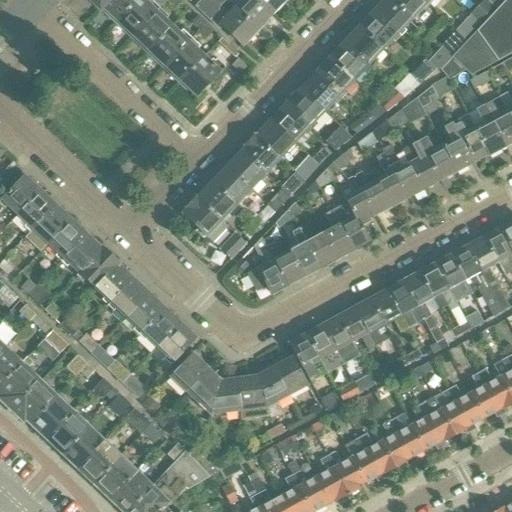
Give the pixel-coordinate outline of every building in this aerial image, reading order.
[(98,10),(101,7),(107,0),(89,0),(97,7),(96,8),(96,9),(96,10),(97,10),(98,10)] [(106,16),(114,24),(136,0),(107,0),(101,7),(106,12),(106,16)] [(127,31),(133,37),(157,10),(166,2),(167,0),(155,0),(151,4),(150,3),(147,6),(140,0),(136,0),(114,24),(122,31),(127,31)] [(182,2),(179,0),(167,0),(166,2),(175,10),(182,2)] [(258,32),(234,9),(225,18),(219,12),(219,8),(225,2),(223,0),(200,0),(193,7),(214,26),(219,25),(242,47),(247,42),(248,43),(257,34),(256,34),(258,32)] [(242,0),(234,9),(258,32),(260,30),(269,21),(267,20),(271,15),(255,0),(242,0)] [(286,0),(255,0),(271,15),(276,11),(277,12),(286,3),(287,1),(286,0)] [(377,8),(373,12),(397,34),(411,19),(391,0),(382,0),(376,6),(377,8)] [(391,0),(411,19),(426,3),(422,0),(391,0)] [(511,0),(506,0),(467,42),(452,58),(465,71),(471,76),(511,54),(511,0)] [(471,16),(472,17),(479,23),(495,6),(489,1),(488,2),(486,0),(471,16)] [(138,47),(146,54),(170,28),(162,20),(165,17),(157,10),(133,37),(138,42),(138,47)] [(359,25),(357,27),(382,50),(397,34),(373,12),(369,17),(368,15),(359,25)] [(472,17),(457,32),(464,39),(479,23),(472,17)] [(194,27),(199,32),(205,25),(200,20),(194,27)] [(348,39),(344,43),(355,54),(367,65),(382,50),(357,27),(356,29),(355,28),(347,38),(348,39)] [(159,61),(164,67),(189,40),(182,34),(179,37),(170,28),(146,54),(154,61),(159,61)] [(457,32),(442,48),(452,58),(467,42),(464,39),(457,32)] [(238,55),(221,39),(218,42),(235,58),(238,55)] [(170,77),(178,84),(203,58),(194,50),(197,47),(189,40),(164,67),(170,72),(170,77)] [(330,56),(328,58),(352,81),(367,65),(355,54),(344,43),(340,48),(338,46),(329,56),(330,56)] [(452,58),(442,48),(428,63),(435,70),(440,69),(441,70),(445,65),(452,58)] [(203,58),(178,84),(186,92),(191,91),(197,97),(224,69),(217,62),(212,67),(203,58)] [(319,70),(314,74),(338,96),(352,81),(328,58),(326,60),(326,59),(317,69),(319,70)] [(441,70),(446,78),(449,81),(450,80),(465,71),(452,58),(445,65),(441,70)] [(511,69),(511,58),(502,64),(507,73),(511,69)] [(232,67),(240,74),(246,67),(238,59),(232,67)] [(502,64),(486,73),(490,80),(490,79),(505,71),(502,64)] [(410,75),(409,76),(419,85),(431,74),(424,67),(412,77),(410,75)] [(490,80),(486,73),(470,82),(474,89),(490,80)] [(300,87),(299,89),(323,112),(338,96),(314,74),(310,79),(309,77),(300,87)] [(409,76),(395,91),(402,99),(419,85),(409,76)] [(437,98),(453,89),(450,80),(449,81),(446,78),(431,86),(432,88),(435,95),(437,98)] [(432,88),(417,99),(422,108),(431,103),(428,99),(435,95),(432,88)] [(289,101),(285,105),(308,127),(323,112),(299,89),(297,91),(297,90),(288,100),(289,101)] [(402,99),(395,91),(380,105),(387,111),(402,99)] [(511,103),(507,94),(499,98),(511,120),(511,103)] [(511,120),(499,98),(483,106),(505,146),(511,142),(511,120)] [(417,99),(402,110),(409,122),(410,124),(426,116),(422,108),(417,99)] [(271,118),(269,120),(294,143),(308,127),(285,105),(281,110),(279,109),(271,118)] [(483,124),(474,129),(489,155),(505,146),(483,106),(476,110),(483,124)] [(402,110),(387,122),(392,132),(399,128),(409,122),(402,110)] [(369,114),(363,120),(368,125),(375,120),(369,114)] [(368,125),(363,120),(359,117),(349,128),(357,135),(358,134),(358,135),(363,130),(368,125)] [(260,132),(256,137),(279,159),(294,143),(269,120),(268,122),(267,121),(259,131),(260,132)] [(458,120),(451,124),(471,162),(477,160),(478,161),(489,155),(474,129),(465,133),(458,120)] [(387,122),(372,133),(377,142),(393,134),(392,132),(387,122)] [(451,141),(442,146),(456,173),(466,167),(465,166),(471,162),(451,124),(444,128),(451,141)] [(379,145),(377,142),(372,133),(357,144),(362,153),(379,145)] [(245,148),(242,151),(268,176),(274,169),(271,167),(279,159),(256,137),(254,138),(253,137),(244,146),(245,148)] [(426,138),(419,142),(439,180),(444,177),(445,179),(456,173),(442,146),(433,151),(426,138)] [(402,151),(409,164),(423,191),(434,185),(433,183),(439,180),(419,142),(402,151)] [(383,154),(406,198),(412,195),(413,197),(423,191),(409,164),(401,168),(389,147),(382,151),(383,154)] [(348,150),(342,155),(346,163),(353,159),(348,150)] [(268,176),(242,151),(237,157),(235,155),(227,164),(228,166),(227,167),(250,189),(260,179),(263,182),(268,176)] [(386,176),(376,181),(391,208),(402,203),(401,201),(406,198),(383,154),(376,158),(386,176)] [(332,166),(329,169),(331,174),(348,165),(346,163),(342,155),(330,164),(332,166)] [(0,176),(0,181),(6,188),(21,172),(12,164),(0,176)] [(295,173),(304,182),(313,172),(304,164),(295,173)] [(212,180),(211,182),(235,205),(250,189),(227,167),(222,172),(221,171),(212,180)] [(321,175),(314,182),(319,191),(327,186),(326,185),(334,180),(331,174),(329,169),(321,175)] [(361,173),(353,177),(374,215),(380,212),(381,214),(391,208),(376,181),(371,172),(363,177),(361,173)] [(0,200),(17,215),(40,190),(38,189),(38,188),(29,180),(28,181),(23,176),(0,200)] [(339,189),(346,203),(360,228),(370,222),(368,218),(374,215),(353,177),(346,181),(348,184),(339,189)] [(201,194),(197,199),(221,221),(235,205),(211,182),(209,184),(200,193),(201,194)] [(281,188),(282,189),(290,197),(296,190),(287,182),(281,188)] [(319,191),(314,182),(309,188),(312,194),(319,191)] [(290,197),(282,189),(267,205),(275,212),(290,197)] [(17,215),(32,230),(54,206),(50,202),(51,201),(42,192),(40,190),(17,215)] [(182,215),(213,244),(227,228),(220,221),(221,221),(197,199),(196,200),(194,199),(185,209),(187,210),(182,215)] [(346,203),(330,212),(351,250),(357,247),(358,249),(368,244),(367,242),(368,242),(360,228),(346,203)] [(294,204),(288,211),(292,219),(293,218),(293,217),(299,213),(294,204)] [(32,230),(48,244),(71,220),(69,218),(60,209),(59,211),(54,206),(32,230)] [(292,219),(288,211),(275,224),(277,227),(292,219)] [(262,212),(253,222),(260,229),(269,219),(262,212)] [(331,228),(322,233),(336,261),(347,255),(346,254),(351,250),(330,212),(324,215),(331,228)] [(48,244),(63,259),(85,236),(81,231),(82,230),(73,221),(73,222),(71,220),(48,244)] [(506,226),(500,229),(511,251),(511,220),(505,224),(506,226)] [(260,229),(253,222),(242,233),(249,240),(260,229)] [(306,225),(298,230),(319,268),(324,265),(325,267),(336,261),(322,233),(313,238),(306,225)] [(483,236),(497,263),(505,277),(511,272),(511,251),(500,229),(494,233),(493,231),(483,236)] [(299,246),(289,251),(304,279),(314,273),(313,271),(319,268),(298,230),(292,233),(299,246)] [(234,234),(229,240),(219,250),(230,260),(245,244),(234,234)] [(63,259),(79,274),(102,249),(102,248),(102,249),(100,247),(91,239),(90,240),(85,236),(63,259)] [(472,244),(467,247),(502,311),(509,308),(504,297),(489,268),(497,263),(483,236),(471,242),(472,244)] [(287,286),(266,247),(261,239),(253,247),(263,265),(246,275),(254,290),(265,284),(270,295),(271,294),(272,296),(282,290),(281,289),(287,286)] [(274,243),(266,247),(287,286),(292,283),(293,284),(304,279),(289,251),(281,256),(274,243)] [(460,248),(451,254),(465,280),(474,276),(481,288),(479,289),(493,316),(502,311),(467,247),(461,250),(460,248)] [(79,274),(94,288),(118,264),(102,249),(79,274)] [(436,264),(457,302),(459,306),(466,303),(456,285),(465,280),(451,254),(439,260),(440,262),(436,264)] [(236,266),(242,272),(248,266),(242,260),(236,266)] [(3,261),(0,263),(0,269),(7,276),(13,270),(3,261)] [(94,288),(110,303),(132,280),(127,276),(129,274),(120,265),(119,266),(118,264),(94,288)] [(428,266),(418,271),(433,298),(442,293),(452,311),(458,307),(455,303),(457,302),(436,264),(429,268),(428,266)] [(403,282),(424,320),(436,343),(440,350),(447,346),(424,303),(433,298),(418,271),(407,277),(408,279),(403,282)] [(20,288),(28,296),(36,289),(27,280),(20,288)] [(110,303),(125,318),(148,293),(147,292),(147,291),(138,283),(136,284),(132,280),(110,303)] [(386,289),(387,291),(407,329),(408,329),(401,316),(410,311),(417,324),(424,320),(403,282),(397,285),(396,284),(386,289)] [(36,289),(28,296),(39,306),(48,295),(39,286),(36,289)] [(0,301),(7,309),(17,299),(4,287),(0,291),(0,301)] [(379,292),(370,297),(385,324),(394,319),(401,333),(407,329),(387,291),(380,294),(379,292)] [(125,318),(141,332),(163,309),(158,305),(160,303),(151,295),(150,295),(148,293),(125,318)] [(355,308),(376,346),(392,337),(385,324),(370,297),(358,304),(359,306),(355,308)] [(44,311),(55,321),(63,314),(52,303),(44,311)] [(20,313),(29,322),(30,320),(35,316),(25,307),(20,313)] [(347,310),(338,315),(353,342),(362,337),(369,350),(376,346),(355,308),(348,312),(347,310)] [(141,332),(157,347),(180,323),(178,321),(169,312),(167,313),(163,309),(141,332)] [(477,312),(467,317),(473,327),(483,322),(477,312)] [(327,323),(323,325),(344,364),(351,360),(344,347),(353,342),(338,315),(326,321),(327,323)] [(30,320),(47,337),(52,332),(35,316),(30,320)] [(473,327),(467,317),(464,319),(466,322),(450,331),(454,338),(473,327)] [(78,331),(80,329),(67,318),(60,326),(72,337),(78,331)] [(180,323),(157,347),(173,362),(194,339),(189,334),(191,333),(182,324),(181,324),(180,323)] [(315,327),(305,333),(320,360),(327,373),(344,364),(323,325),(316,329),(315,327)] [(66,347),(52,332),(47,337),(45,339),(60,353),(66,347)] [(320,360),(305,333),(294,339),(294,341),(288,344),(310,382),(318,378),(311,365),(320,360)] [(85,334),(78,342),(91,355),(98,347),(85,334)] [(440,350),(436,343),(429,347),(433,354),(440,350)] [(503,349),(508,358),(511,365),(511,349),(509,345),(503,349)] [(91,355),(106,369),(114,362),(108,356),(98,347),(91,355)] [(403,357),(403,358),(407,365),(422,356),(418,348),(403,357)] [(0,386),(20,365),(4,350),(0,354),(0,386)] [(169,378),(185,393),(208,368),(199,360),(198,361),(191,355),(169,378)] [(76,376),(80,372),(79,371),(86,363),(78,356),(67,368),(76,376)] [(0,400),(12,411),(39,383),(26,370),(33,363),(27,358),(20,365),(0,386),(0,395),(1,396),(0,400)] [(282,361),(271,367),(288,397),(307,386),(292,358),(283,363),(282,361)] [(403,358),(387,367),(390,374),(407,365),(403,358)] [(507,373),(498,377),(511,402),(511,365),(508,358),(501,361),(507,373)] [(106,369),(122,384),(130,375),(115,361),(114,362),(106,369)] [(79,371),(80,372),(87,379),(94,371),(86,363),(79,371)] [(418,368),(423,377),(433,372),(428,363),(418,368)] [(262,375),(256,378),(267,408),(270,417),(270,418),(281,414),(277,403),(288,397),(271,367),(261,373),(262,375)] [(392,377),(390,374),(387,367),(371,375),(377,386),(392,377)] [(185,393),(210,416),(220,382),(215,378),(217,377),(208,368),(185,393)] [(485,370),(477,374),(500,416),(505,414),(503,410),(511,405),(511,402),(498,377),(490,381),(485,370)] [(477,389),(469,394),(483,420),(493,414),(496,419),(500,416),(477,374),(471,377),(475,385),(475,386),(477,389)] [(130,375),(122,384),(138,399),(146,390),(130,375)] [(236,392),(239,412),(240,421),(270,417),(267,408),(256,378),(250,378),(250,376),(238,378),(240,391),(236,392)] [(210,416),(239,412),(236,392),(240,391),(238,378),(226,380),(226,381),(220,382),(210,416)] [(119,395),(102,379),(90,392),(97,399),(103,398),(110,391),(116,398),(119,395)] [(25,419),(31,425),(56,399),(39,383),(12,411),(21,420),(25,419)] [(456,386),(448,390),(471,432),(475,430),(473,425),(483,420),(469,394),(462,397),(456,386)] [(355,387),(339,396),(343,404),(359,395),(355,387)] [(471,432),(448,390),(434,398),(433,398),(454,437),(465,431),(466,435),(471,432)] [(343,404),(339,396),(336,391),(320,400),(327,412),(343,404)] [(131,406),(119,395),(116,398),(106,408),(118,419),(131,406)] [(358,401),(364,412),(376,406),(370,395),(358,401)] [(433,398),(419,406),(442,448),(446,446),(444,442),(454,437),(433,398)] [(41,434),(46,439),(71,413),(56,399),(31,425),(32,426),(31,429),(37,435),(41,434)] [(158,407),(150,399),(143,406),(152,414),(158,407)] [(311,409),(315,416),(320,413),(320,410),(318,405),(311,409)] [(383,410),(389,423),(412,464),(416,462),(413,457),(424,452),(404,414),(396,418),(390,406),(383,410)] [(419,406),(404,414),(424,452),(434,446),(437,451),(442,448),(419,406)] [(140,435),(143,432),(151,424),(135,409),(124,420),(140,435)] [(51,448),(60,457),(87,428),(71,413),(46,439),(52,445),(51,448)] [(195,434),(203,437),(208,422),(200,419),(195,434)] [(388,437),(381,441),(395,469),(405,463),(407,467),(412,464),(389,423),(383,426),(387,433),(386,433),(388,437)] [(151,424),(143,432),(155,443),(162,435),(151,424)] [(281,425),(274,429),(278,436),(285,432),(281,425)] [(72,464),(78,469),(103,443),(87,428),(60,457),(69,465),(72,464)] [(278,436),(274,429),(266,433),(270,440),(278,436)] [(366,434),(359,438),(382,480),(386,478),(384,475),(395,469),(381,441),(372,446),(366,434)] [(288,452),(298,446),(293,436),(276,446),(282,457),(289,453),(288,452)] [(351,458),(349,459),(363,484),(375,478),(377,483),(382,480),(359,438),(345,446),(351,458)] [(83,478),(92,487),(119,458),(103,443),(78,469),(84,475),(83,478)] [(168,455),(175,462),(185,451),(178,444),(168,455)] [(189,455),(210,477),(223,470),(199,446),(189,455)] [(175,462),(127,511),(158,511),(167,503),(170,506),(183,492),(210,477),(189,455),(185,451),(175,462)] [(335,453),(327,457),(348,495),(361,488),(360,486),(363,484),(349,459),(337,466),(335,462),(339,460),(335,453)] [(330,469),(316,477),(330,504),(334,502),(334,503),(348,495),(327,457),(320,461),(324,468),(328,466),(330,469)] [(104,494),(110,499),(135,473),(119,458),(92,487),(101,495),(104,494)] [(300,472),(293,476),(312,511),(315,511),(330,504),(316,477),(302,484),(300,481),(304,479),(300,472)] [(114,508),(118,511),(127,511),(150,488),(135,473),(110,499),(115,504),(114,508)] [(248,477),(250,482),(266,511),(289,511),(281,496),(266,504),(264,500),(269,498),(255,473),(248,477)] [(282,495),(281,496),(289,511),(312,511),(293,476),(285,480),(289,487),(293,485),(295,488),(282,495)] [(266,511),(250,482),(242,486),(253,506),(257,504),(259,508),(251,511),(266,511)] [(222,489),(226,497),(233,494),(229,486),(222,489)] [(233,494),(226,497),(230,505),(236,502),(237,502),(233,494)]
